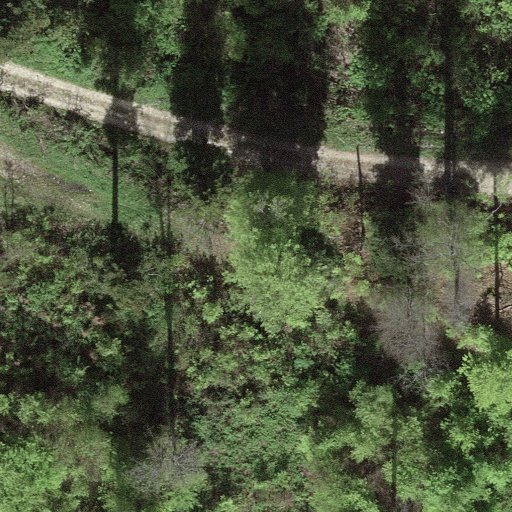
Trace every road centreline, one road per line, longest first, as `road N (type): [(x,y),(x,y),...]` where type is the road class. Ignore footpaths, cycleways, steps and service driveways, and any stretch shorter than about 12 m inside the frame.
road 1 (track): [(0,156),(511,368)]
road 2 (track): [(0,78),(320,159),(511,169)]
